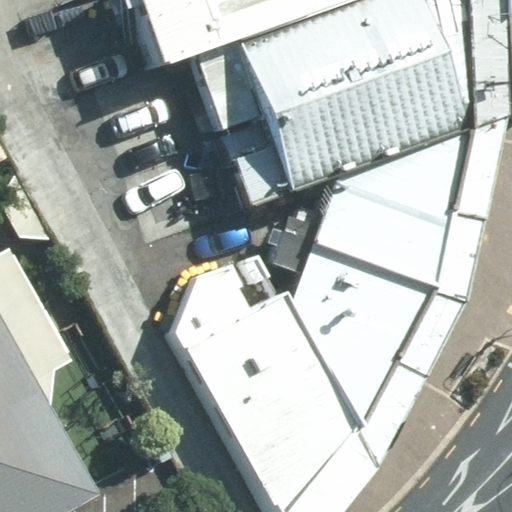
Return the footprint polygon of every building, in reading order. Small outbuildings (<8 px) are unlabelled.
[(356,0),(104,0),(132,82),(175,66),(356,0)] [(439,0),(356,0),(175,66),(200,141),(442,53),(439,0)] [(337,433),(278,511),(328,511),(366,462),(446,321),(467,229),(488,130),(487,46),(485,0),(439,0),(442,53),(448,139),(412,298),(337,433)] [(448,139),(442,53),(200,141),(231,220),(312,190),(448,139)] [(412,298),(448,139),(312,190),(291,249),(412,298)] [(412,298),(291,249),(267,304),(337,433),(412,298)] [(252,511),(278,511),(337,433),(267,304),(243,316),(222,267),(182,282),(159,338),(252,511)] [(0,511),(17,511),(70,482),(0,361),(0,511)]
